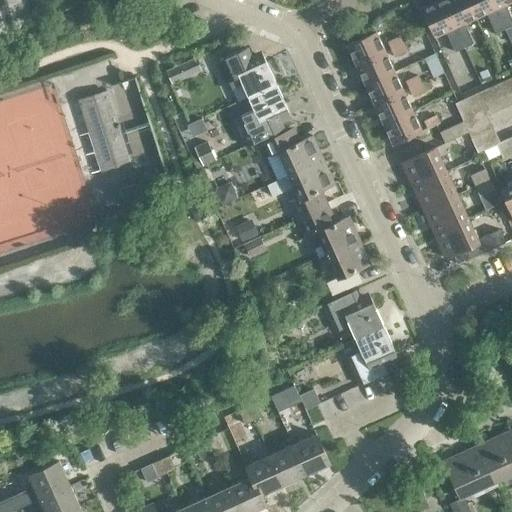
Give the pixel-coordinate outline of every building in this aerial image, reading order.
[(4,0),(9,19),(29,14),(25,0),(4,0)] [(454,52),(463,47),(441,0),(438,0),(421,8),(434,37),(445,32),(454,52)] [(475,18),(466,0),(441,0),(463,47),(473,43),(464,23),(475,18)] [(495,33),(504,29),(491,0),(466,0),(475,18),(486,13),(495,33)] [(511,0),(491,0),(504,29),(511,25),(511,20),(505,4),(511,0)] [(347,44),(357,66),(385,53),(375,31),(347,44)] [(394,57),(405,51),(398,35),(387,41),(394,57)] [(242,83),(248,96),(276,83),(264,55),(253,60),(247,47),(216,61),(228,89),(242,83)] [(395,73),(385,53),(357,66),(366,86),(395,73)] [(172,83),(202,70),(196,57),(166,70),(172,83)] [(404,93),(395,73),(366,86),(375,106),(404,93)] [(412,96),(423,91),(416,75),(405,80),(412,96)] [(511,76),(488,87),(498,109),(511,102),(511,76)] [(253,109),(241,115),(233,119),(236,126),(244,122),(249,133),(241,136),(246,147),(284,129),(278,116),(289,111),(276,83),(248,96),(253,109)] [(477,92),(486,114),(498,109),(488,87),(477,92)] [(102,171),(131,162),(108,90),(78,100),(102,171)] [(477,92),(455,102),(463,121),(464,124),(486,114),(477,92)] [(413,113),(404,93),(375,106),(384,126),(413,113)] [(421,130),(413,113),(384,126),(392,144),(421,130)] [(470,138),(492,128),(486,114),(464,124),(468,132),(470,138)] [(427,128),(438,123),(435,115),(423,120),(427,128)] [(468,132),(464,124),(463,121),(439,132),(444,143),(468,132)] [(289,175),(324,159),(313,135),(299,141),(293,128),(263,142),(269,155),(278,151),(289,175)] [(477,152),(496,144),(503,158),(511,153),(511,150),(507,138),(499,142),(492,128),(470,138),(477,152)] [(195,147),(203,165),(216,160),(208,141),(195,147)] [(436,147),(401,163),(411,185),(412,187),(447,171),(446,170),(436,147)] [(334,182),(324,159),(289,175),(267,185),(272,197),(294,187),(299,199),(290,203),(296,216),(327,203),(320,189),(334,182)] [(479,197),(494,191),(484,169),(470,176),(479,197)] [(447,171),(412,187),(422,211),(457,195),(447,171)] [(216,191),(223,207),(238,199),(231,184),(216,191)] [(511,214),(511,184),(500,190),(511,214)] [(457,195),(422,211),(433,234),(468,218),(457,195)] [(319,259),(327,255),(357,242),(353,233),(357,232),(350,217),(336,224),(329,210),(300,223),(306,237),(317,232),(323,246),(315,250),(319,259)] [(235,226),(244,245),(260,237),(262,236),(253,217),(235,226)] [(468,218),(433,234),(444,258),(460,251),(465,262),(502,245),(497,234),(479,242),(468,218)] [(266,249),(260,237),(244,245),(249,257),(266,249)] [(357,270),(371,263),(364,247),(360,249),(357,242),(327,255),(337,278),(327,282),(333,296),(362,283),(357,270)] [(350,327),(356,339),(383,326),(371,299),(361,303),(355,291),(324,305),(337,333),(350,327)] [(385,359),(396,354),(383,326),(356,339),(361,352),(348,358),(360,385),(387,373),(391,371),(385,359)] [(285,389),(291,403),(301,399),(294,385),(285,389)] [(257,402),(248,406),(254,420),(263,416),(257,402)] [(254,420),(248,406),(239,410),(245,424),(254,420)] [(495,481),(511,473),(511,429),(479,445),(495,481)] [(215,434),(207,438),(213,452),(222,448),(215,434)] [(316,435),(292,445),(306,475),(329,464),(316,435)] [(213,452),(207,438),(197,442),(204,456),(213,452)] [(306,475),(292,445),(270,455),(284,485),(306,475)] [(495,481),(479,445),(443,461),(460,497),(495,481)] [(169,455),(160,459),(167,473),(176,469),(169,455)] [(284,485),(270,455),(247,466),(252,478),(265,507),(267,506),(262,495),(284,485)] [(158,477),(167,473),(160,459),(152,463),(158,477)] [(36,488),(41,499),(71,486),(60,462),(30,475),(36,488)] [(252,478),(229,488),(240,511),(253,511),(265,507),(252,478)] [(76,511),(82,510),(71,486),(41,499),(47,511),(76,511)] [(0,511),(12,511),(41,499),(36,488),(0,504),(0,511)] [(240,511),(229,488),(207,498),(212,511),(240,511)] [(212,511),(207,498),(183,509),(184,511),(212,511)]
